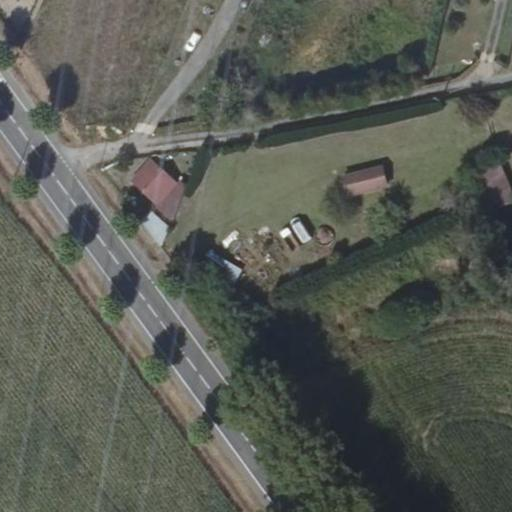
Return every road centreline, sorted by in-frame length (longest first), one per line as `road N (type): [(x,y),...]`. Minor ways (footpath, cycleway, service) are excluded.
road 1 (unclassified): [(511,77),(55,164)]
road 2 (tertiary): [(55,164),(317,511)]
